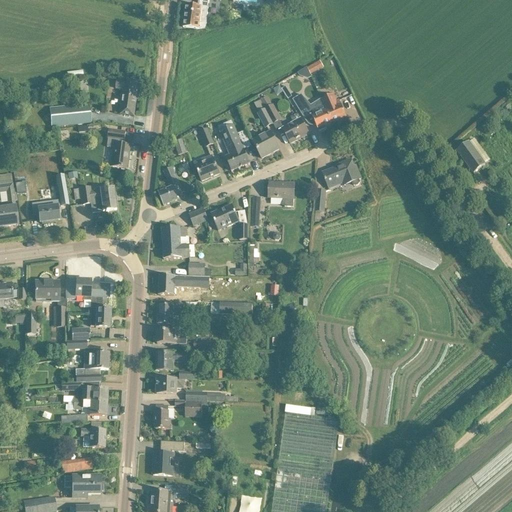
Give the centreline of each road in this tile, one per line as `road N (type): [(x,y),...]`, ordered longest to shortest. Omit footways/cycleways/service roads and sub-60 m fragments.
road 1 (tertiary): [(124,511),(139,290),(124,252)]
road 2 (residential): [(144,222),(368,127)]
road 3 (track): [(511,265),(421,142),(397,125),(368,127)]
road 4 (track): [(380,511),(511,400)]
road 5 (residential): [(144,222),(164,56)]
road 6 (tertiary): [(0,258),(99,245),(124,252)]
